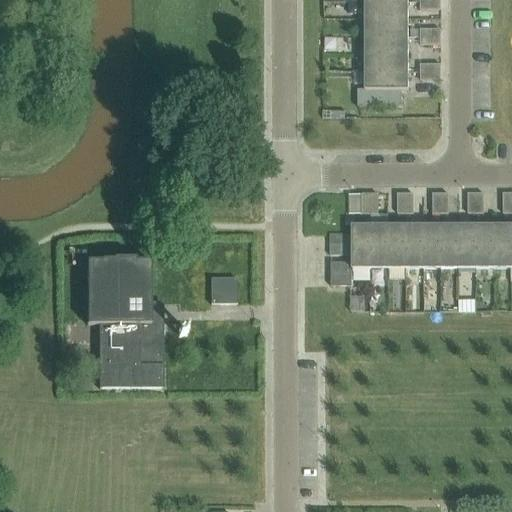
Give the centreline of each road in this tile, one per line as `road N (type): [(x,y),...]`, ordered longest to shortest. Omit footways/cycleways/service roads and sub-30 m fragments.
road 1 (residential): [(284,511),(283,177)]
road 2 (residential): [(283,177),(282,0)]
road 3 (residential): [(283,177),(459,176)]
road 4 (residential): [(458,0),(459,141)]
